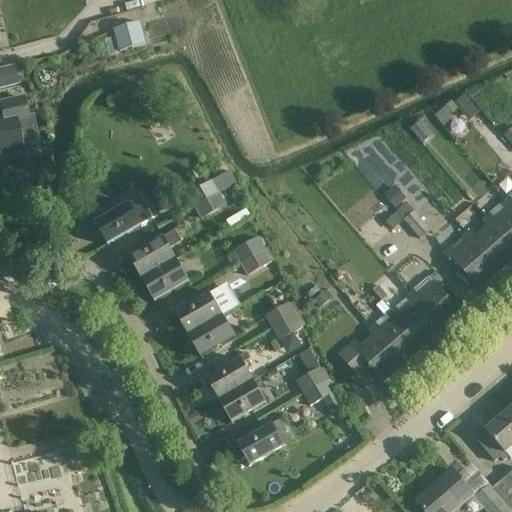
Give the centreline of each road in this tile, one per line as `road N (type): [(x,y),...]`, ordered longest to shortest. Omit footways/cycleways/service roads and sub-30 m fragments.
road 1 (residential): [(212,511),(194,457),(114,295),(93,276),(43,256),(26,258),(0,282)]
road 2 (residential): [(0,301),(37,313),(77,342),(179,511)]
road 3 (residential): [(300,511),(511,346)]
